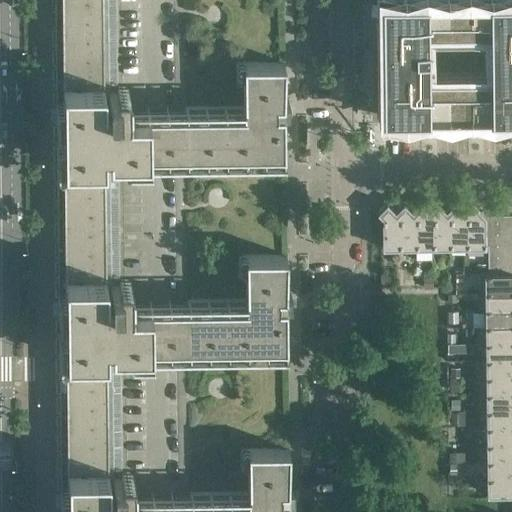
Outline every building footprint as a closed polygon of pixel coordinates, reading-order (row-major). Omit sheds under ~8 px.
[(122,472),(121,347),(159,347),(188,346),(188,356),(191,356),(191,357),(207,356),(210,356),(210,357),(226,356),(229,356),(246,356),(248,356),(265,356),(265,355),(267,355),(267,356),(284,356),(284,355),(287,355),(286,345),(286,306),(291,306),(291,305),(291,293),(285,293),(287,255),(238,255),(239,276),(246,276),(246,299),(187,300),(187,305),(159,306),(131,306),(131,302),(131,297),(132,297),(132,284),(131,284),(131,279),(120,279),(119,154),(159,153),(186,154),(186,163),(188,163),(188,164),(205,164),(205,163),(208,163),(208,164),(224,164),(224,163),(227,163),(243,163),(246,163),(263,163),(265,163),(282,163),(284,163),(284,153),(284,113),(289,113),(289,100),(283,101),(284,62),(236,62),(236,83),(243,83),(244,106),(185,107),(185,112),(159,113),(129,113),(129,109),(129,104),(129,91),(128,91),(128,87),(118,87),(117,20),(116,0),(51,0),(51,6),(52,6),(52,9),(51,9),(52,25),(52,28),(52,44),(52,45),(52,47),(52,64),(52,66),(52,83),(53,83),(53,86),(52,86),(52,103),(53,103),(53,124),(53,141),(53,143),(53,160),(54,160),(54,163),(53,163),(53,180),(54,180),(54,182),(53,182),(54,199),(54,201),(54,218),(54,221),(54,237),(54,240),(54,257),(55,257),(55,259),(54,259),(54,276),(55,276),(55,279),(54,279),(55,295),(55,317),(55,334),(55,336),(55,353),(56,353),(56,355),(55,355),(55,373),(56,373),(56,375),(55,375),(56,392),(56,394),(56,411),(56,413),(56,430),(57,430),(57,433),(56,433),(56,449),(57,449),(57,452),(56,452),(57,469),(57,472),(57,471),(57,488),(57,510),(57,511),(288,511),(288,498),(294,498),(293,486),(288,486),(289,447),(240,448),(241,469),(248,469),(248,492),(190,493),(190,498),(160,499),(133,499),(133,490),(134,490),(134,477),(133,477),(133,472),(122,472)] [(511,114),(511,0),(380,0),(382,115),(511,114)] [(417,246),(417,216),(411,210),(402,201),(394,209),(400,215),(400,247),(417,246)] [(434,215),(428,209),(419,201),(411,210),(417,216),(417,246),(434,246),(434,215)] [(451,246),(451,215),(445,209),(436,201),(428,209),(434,215),(434,246),(451,246)] [(468,215),(461,209),(453,201),(445,209),(451,215),(451,246),(468,246),(468,215)] [(485,226),(485,215),(471,201),(461,209),(468,215),(468,246),(485,246),(485,245),(485,238),(485,226)] [(400,215),(394,209),(386,202),(377,211),(382,216),(382,247),(400,247),(400,215)] [(511,225),(511,214),(485,215),(485,226),(511,225)] [(511,237),(511,225),(485,226),(485,238),(511,237)] [(511,249),(511,237),(485,238),(485,245),(488,245),(488,249),(511,249)] [(511,260),(511,249),(488,249),(488,261),(511,260)] [(511,260),(488,261),(488,273),(511,272),(511,260)] [(511,272),(488,273),(485,273),(485,289),(511,289),(511,272)] [(511,289),(485,289),(485,306),(511,305),(511,289)] [(511,305),(485,306),(485,323),(511,322),(511,305)] [(511,322),(485,323),(485,340),(511,339),(511,322)] [(511,339),(485,340),(485,357),(511,356),(511,339)] [(511,356),(485,357),(486,374),(511,373),(511,356)] [(511,373),(486,374),(486,391),(511,390),(511,373)] [(511,390),(486,391),(486,407),(511,407),(511,390)] [(511,407),(486,407),(486,424),(511,424),(511,407)] [(511,424),(486,424),(486,441),(511,440),(511,424)] [(511,440),(486,441),(486,458),(511,457),(511,440)] [(511,457),(486,458),(486,475),(511,474),(511,457)] [(511,474),(486,475),(487,494),(511,493),(511,474)]
